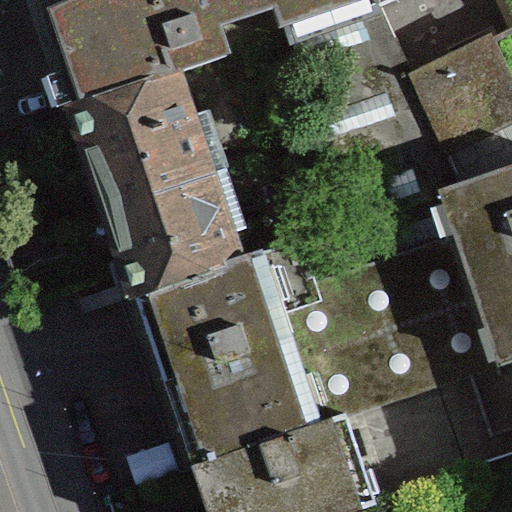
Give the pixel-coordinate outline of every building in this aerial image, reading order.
[(460,185),(411,77),(377,0),(376,0),(44,0),(35,4),(47,38),(58,72),(60,71),(70,101),(69,101),(70,106),(72,105),(175,70),(223,54),(224,54),(288,32),(289,32),(324,136),(353,221),(441,191),(460,185)] [(411,77),(460,185),(511,167),(511,79),(493,39),(490,38),(411,77)] [(105,207),(106,210),(211,174),(175,70),(72,105),(73,108),(85,145),(84,145),(105,207)] [(498,362),(511,357),(511,167),(460,185),(441,191),(455,235),(307,285),(304,277),(275,287),(274,284),(263,252),(239,259),(239,260),(136,294),(194,465),(208,460),(346,414),(469,372),(498,362)] [(220,202),(211,174),(106,210),(121,255),(122,255),(135,293),(136,294),(239,260),(230,231),(244,226),(234,198),(220,202)] [(511,357),(498,362),(469,372),(469,374),(490,435),(511,427),(511,357)] [(336,511),(338,511),(375,499),(346,414),(208,460),(194,465),(195,469),(194,470),(208,511),(336,511)]
